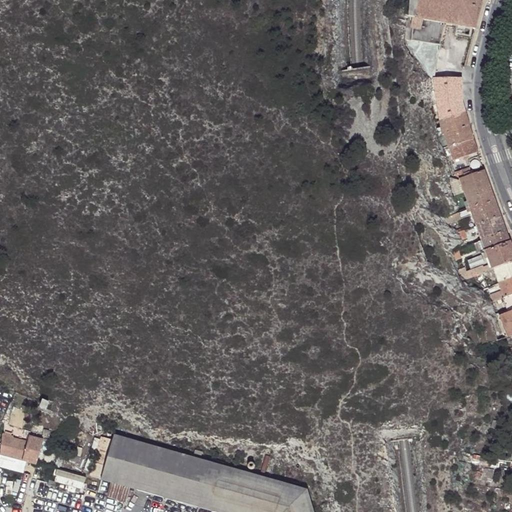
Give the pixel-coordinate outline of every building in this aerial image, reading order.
[(467,28),(474,29),(475,25),(480,7),(481,0),(409,0),(408,16),(412,17),(425,19),(444,23),(447,24),(456,25),(467,28)] [(409,40),(440,46),(444,23),(425,19),(412,17),(409,40)] [(465,35),(467,28),(456,25),(454,33),(465,35)] [(430,77),(435,77),(438,57),(440,46),(409,40),(406,39),(426,69),(427,71),(430,77)] [(461,101),(461,78),(435,77),(436,101),(438,112),(439,120),(465,112),(461,101)] [(469,127),(465,112),(439,120),(440,128),(442,135),(445,134),(469,127)] [(473,140),(469,127),(445,134),(449,148),(473,140)] [(478,153),(473,140),(449,148),(453,161),(463,157),(468,156),(478,153)] [(489,185),(484,170),(471,175),(469,168),(455,173),(458,181),(460,180),(460,181),(462,186),(455,189),(457,196),(465,193),(489,185)] [(489,185),(465,193),(471,209),(494,200),(489,185)] [(494,200),(471,209),(472,212),(477,225),(500,217),(494,200)] [(459,213),(446,218),(448,224),(461,219),(460,216),(459,213)] [(505,231),(500,217),(477,225),(479,232),(482,240),(505,231)] [(464,230),(458,232),(461,240),(466,237),(464,230)] [(511,249),(510,245),(505,231),(482,240),(484,246),(486,251),(482,252),(485,259),(489,258),(491,265),(493,269),(511,261),(511,249)] [(484,246),(482,240),(474,243),(477,249),(484,246)] [(458,249),(453,251),(456,259),(461,257),(458,249)] [(511,278),(511,261),(493,269),(495,275),(498,283),(511,278)] [(458,269),(462,280),(469,278),(466,272),(464,267),(458,269)] [(476,275),(485,272),(483,268),(483,267),(473,271),(472,269),(466,272),(469,278),(476,275)] [(478,281),(495,275),(493,269),(485,272),(476,275),(478,281)] [(501,291),(503,298),(511,294),(511,278),(498,283),(501,291)] [(496,300),(503,298),(501,291),(490,294),(493,302),(496,300)] [(499,315),(507,337),(511,335),(511,294),(503,298),(509,312),(502,315),(499,315)] [(496,300),(502,315),(509,312),(503,298),(496,300)] [(49,403),(43,400),(39,407),(46,410),(49,403)] [(499,422),(493,421),(491,428),(497,430),(499,422)] [(42,448),(44,440),(29,437),(28,442),(12,438),(12,437),(2,435),(0,450),(0,455),(37,465),(42,448)] [(314,511),(308,490),(276,481),(253,474),(222,466),(170,451),(115,436),(113,441),(103,438),(100,446),(103,452),(98,453),(91,476),(137,489),(203,509),(215,511),(314,511)] [(52,443),(44,440),(42,448),(50,450),(52,443)] [(56,469),(54,484),(84,488),(86,473),(56,469)] [(495,474),(495,471),(486,470),(485,481),(493,483),(495,474)]
